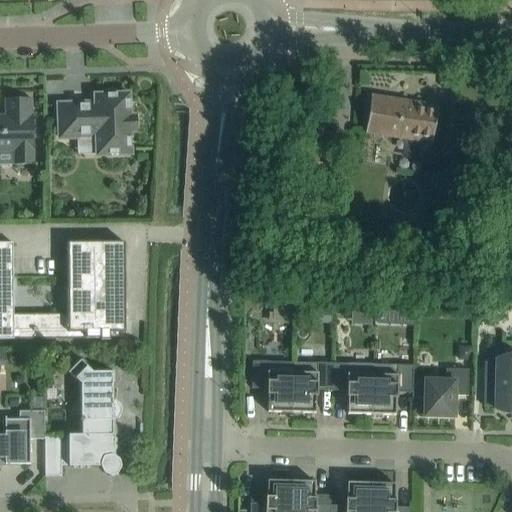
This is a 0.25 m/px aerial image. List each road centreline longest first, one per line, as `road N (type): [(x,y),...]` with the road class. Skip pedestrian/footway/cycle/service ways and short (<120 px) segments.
road 1 (tertiary): [(205,446),(212,192),(228,73)]
road 2 (residential): [(511,466),(494,455),(205,446)]
road 3 (tertiary): [(270,28),(511,31)]
road 4 (tertiary): [(0,38),(181,32)]
